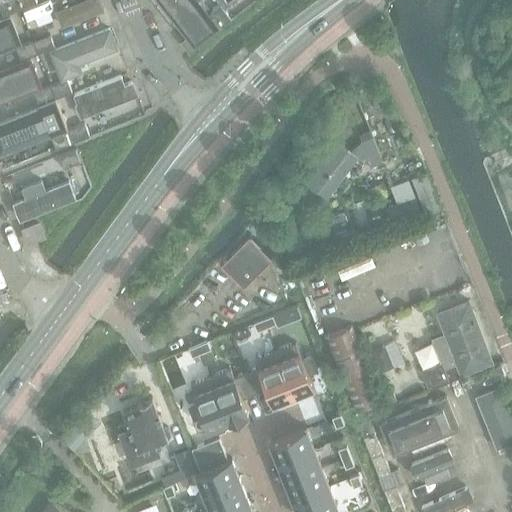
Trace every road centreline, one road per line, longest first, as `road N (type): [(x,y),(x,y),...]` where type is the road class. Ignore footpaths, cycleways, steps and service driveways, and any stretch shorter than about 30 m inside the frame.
road 1 (residential): [(511,365),(392,74),(368,56),(321,70),(172,272),(146,293),(117,302),(82,278)]
road 2 (tertiary): [(82,278),(210,114)]
road 3 (tertiary): [(210,114),(342,0)]
road 4 (residential): [(282,511),(252,435),(319,407)]
road 5 (residential): [(210,114),(152,60),(129,0)]
